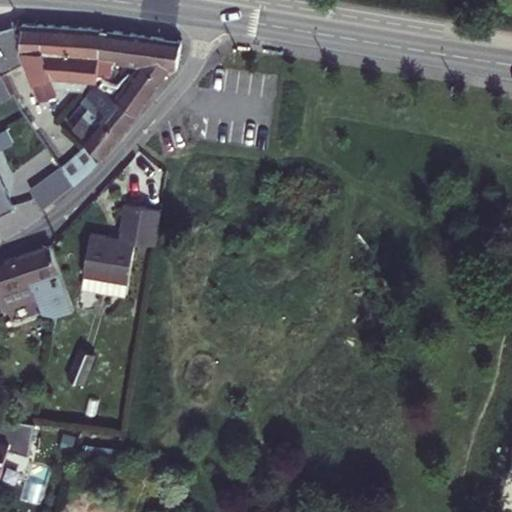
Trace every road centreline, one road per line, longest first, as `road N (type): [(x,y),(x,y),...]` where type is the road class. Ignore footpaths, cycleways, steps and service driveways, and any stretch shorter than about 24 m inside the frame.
road 1 (residential): [(211,15),(192,67),(88,189),(0,250)]
road 2 (primary): [(211,15),(511,64)]
